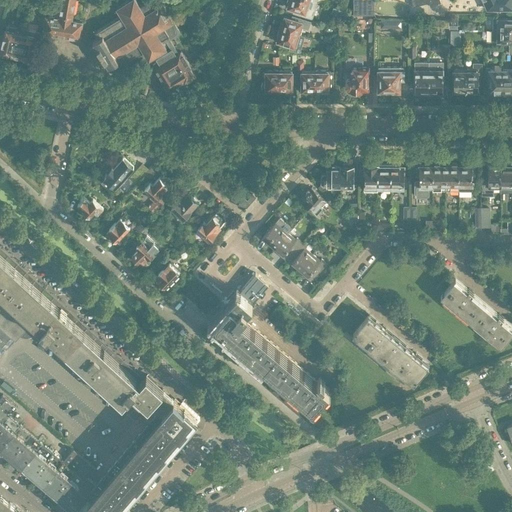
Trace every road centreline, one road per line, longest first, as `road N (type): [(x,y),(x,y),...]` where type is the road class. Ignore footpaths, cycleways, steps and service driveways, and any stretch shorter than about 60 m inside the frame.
road 1 (residential): [(193,331),(50,209),(73,102)]
road 2 (residential): [(345,282),(319,311),(234,241),(317,146),(318,127)]
road 3 (unclassified): [(215,420),(0,220)]
road 4 (tertiary): [(470,390),(254,478)]
road 5 (tertiary): [(261,491),(474,399)]
road 6 (tertiary): [(511,127),(318,127)]
road 7 (residential): [(227,126),(264,0)]
road 8 (residential): [(450,240),(384,238),(345,282)]
